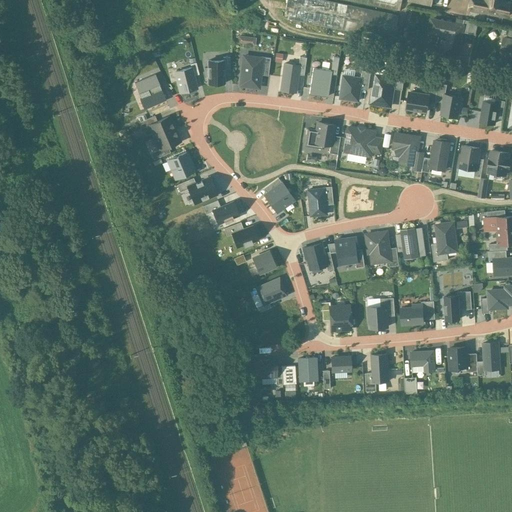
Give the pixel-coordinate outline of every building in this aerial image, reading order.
[(400,14),(334,0),(285,0),(282,17),(301,20),(394,40),(400,14)] [(402,0),(350,0),(400,10),(402,0)] [(471,0),(470,6),(509,14),(511,1),(504,0),(471,0)] [(464,24),(431,18),(429,31),(448,35),(445,51),(459,53),(463,31),(465,24),(464,24)] [(478,22),(465,19),(464,24),(465,24),(463,31),(476,33),(478,22)] [(256,36),(238,34),(237,42),(255,44),(256,36)] [(510,37),(504,36),(501,49),(507,50),(510,37)] [(264,55),(241,52),(237,85),(260,87),(261,73),(264,55)] [(270,56),(264,55),(261,73),(267,74),(270,56)] [(336,73),(338,56),(332,55),(330,69),(331,69),(330,72),(336,73)] [(207,82),(224,82),(224,74),(224,58),(223,58),(207,58),(207,82)] [(199,73),(196,61),(190,62),(190,65),(192,65),(194,74),(199,73)] [(298,63),(282,61),(278,89),(296,92),(299,73),(300,63),(298,63)] [(178,92),(197,87),(194,74),(192,65),(190,65),(173,70),(178,92)] [(309,92),(327,95),(330,72),(331,69),(330,69),(313,66),(309,92)] [(367,88),(369,70),(361,69),(360,76),(362,76),(360,87),(367,88)] [(403,88),(405,70),(396,69),(395,75),(397,75),(395,87),(403,88)] [(144,108),(166,98),(154,72),(133,82),(144,108)] [(395,75),(374,72),(369,103),(392,106),(395,87),(397,75),(395,75)] [(324,102),(333,103),(334,73),(331,73),(330,95),(325,95),(324,102)] [(338,98),(358,101),(360,87),(362,76),(360,76),(342,73),(338,98)] [(446,92),(447,83),(439,82),(436,100),(442,101),(444,91),(446,92)] [(436,100),(438,88),(430,87),(429,92),(431,92),(429,105),(435,106),(436,100)] [(429,92),(409,89),(405,108),(427,111),(429,105),(431,92),(429,92)] [(440,113),(459,117),(463,94),(446,92),(444,91),(442,101),(440,113)] [(502,117),(505,100),(496,98),(495,101),(499,102),(497,117),(502,117)] [(479,120),(496,123),(497,117),(499,102),(495,101),(483,99),(479,120)] [(154,114),(138,121),(140,128),(149,124),(149,123),(157,120),(154,114)] [(157,120),(149,123),(149,124),(154,136),(174,128),(169,115),(157,120)] [(334,124),(318,121),(316,129),(307,127),(305,144),(322,147),(323,143),(330,144),(332,134),(334,124)] [(348,126),(343,150),(371,155),(372,151),(374,136),(375,131),(365,129),(358,128),(348,126)] [(174,128),(154,136),(160,148),(167,145),(179,140),(174,128)] [(419,136),(395,132),(393,146),(398,147),(398,152),(402,152),(401,162),(414,164),(415,164),(417,150),(419,136)] [(340,135),(332,134),(330,144),(328,152),(337,153),(340,135)] [(384,137),(374,136),(372,151),(382,153),(384,137)] [(449,142),(435,139),(432,157),(430,166),(431,166),(445,169),(449,142)] [(480,147),(464,144),(463,153),(461,153),(459,166),(475,169),(476,169),(478,157),(480,147)] [(160,148),(151,152),(153,158),(170,151),(167,145),(160,148)] [(165,158),(174,178),(196,169),(187,149),(165,158)] [(509,152),(492,149),(490,159),(489,164),(490,165),(489,171),(505,173),(506,166),(509,166),(510,160),(507,159),(509,152)] [(424,151),(417,150),(415,164),(414,164),(413,168),(421,169),(424,151)] [(432,157),(425,156),(422,170),(430,171),(431,166),(430,166),(432,157)] [(484,158),(478,157),(476,169),(475,169),(474,175),(481,176),(484,158)] [(195,180),(186,184),(187,187),(194,203),(218,193),(209,174),(195,180)] [(176,183),(179,191),(187,187),(186,184),(195,180),(193,176),(176,183)] [(265,190),(281,179),(278,176),(263,187),(265,190)] [(488,178),(481,177),(478,195),(485,196),(488,178)] [(295,198),(281,179),(265,190),(262,192),(276,212),(295,198)] [(331,185),(324,186),(326,203),(333,203),(331,185)] [(324,186),(306,187),(308,215),(326,213),(326,203),(324,186)] [(202,204),(205,212),(212,210),(211,208),(220,204),(217,198),(202,204)] [(220,204),(211,208),(212,210),(217,223),(239,214),(233,199),(220,204)] [(505,209),(487,211),(488,217),(497,216),(506,215),(505,209)] [(511,214),(506,215),(497,216),(498,229),(511,228),(511,214)] [(454,219),(434,222),(437,242),(438,253),(448,252),(459,250),(454,219)] [(240,220),(223,227),(226,235),(231,233),(231,231),(243,227),(240,220)] [(231,233),(236,246),(259,238),(253,223),(243,227),(231,231),(231,233)] [(415,226),(400,228),(404,257),(419,255),(415,227),(415,226)] [(415,227),(419,255),(426,254),(422,226),(415,227)] [(389,228),(364,231),(367,253),(370,253),(371,263),(387,261),(393,260),(391,246),(389,228)] [(511,228),(498,229),(499,243),(511,242),(511,228)] [(355,234),(333,237),(336,264),(356,261),(359,261),(357,248),(355,234)] [(323,252),(320,241),(300,246),(303,257),(305,257),(308,268),(325,264),(326,263),(323,252)] [(437,242),(432,242),(434,260),(449,258),(448,252),(438,253),(437,242)] [(388,265),(399,264),(397,246),(391,246),(393,260),(387,261),(388,265)] [(357,266),(365,265),(363,247),(357,248),(359,261),(356,261),(357,266)] [(268,248),(251,255),(259,273),(276,266),(268,248)] [(507,249),(488,250),(489,259),(492,258),(492,256),(507,256),(507,249)] [(333,268),(329,250),(323,252),(326,263),(325,264),(327,269),(333,268)] [(243,253),(233,257),(236,264),(246,260),(243,253)] [(511,255),(507,256),(492,256),(492,258),(493,274),(511,273),(511,255)] [(287,293),(279,275),(254,285),(262,304),(287,293)] [(504,287),(487,288),(487,296),(488,308),(491,308),(509,307),(509,304),(511,303),(511,282),(504,283),(504,287)] [(472,307),(471,289),(458,290),(458,293),(460,293),(461,308),(472,307)] [(458,293),(443,294),(444,303),(443,303),(443,312),(444,312),(445,319),(461,318),(461,308),(460,293),(458,293)] [(395,314),(394,296),(381,297),(381,304),(388,303),(388,315),(395,314)] [(481,296),(482,311),(491,311),(491,308),(488,308),(487,296),(481,296)] [(435,317),(434,299),(422,300),(422,301),(423,301),(425,318),(435,317)] [(422,301),(412,302),(412,305),(400,305),(401,323),(425,321),(425,318),(423,301),(422,301)] [(350,302),(328,303),(329,329),(351,328),(350,302)] [(369,327),(389,325),(388,315),(388,303),(381,304),(368,304),(369,327)] [(499,339),(482,340),(484,369),(501,368),(499,339)] [(468,345),(448,346),(449,369),(467,368),(469,368),(468,352),(468,345)] [(435,348),(410,349),(411,371),(436,370),(435,348)] [(388,352),(371,353),(372,371),(376,371),(376,381),(390,380),(388,352)] [(478,370),(477,352),(468,352),(469,368),(467,368),(467,370),(478,370)] [(350,354),(330,355),(330,369),(351,368),(350,354)] [(317,355),(297,356),(298,380),(318,379),(317,355)] [(276,357),(253,358),(254,377),(275,376),(277,376),(276,365),(276,357)] [(294,364),(281,365),(282,383),(295,382),(294,364)] [(365,372),(366,390),(377,389),(376,381),(376,371),(372,371),(365,372)] [(405,376),(406,392),(418,392),(417,376),(405,376)]
